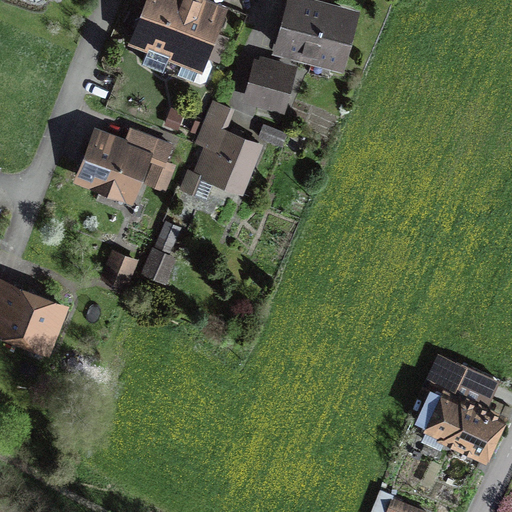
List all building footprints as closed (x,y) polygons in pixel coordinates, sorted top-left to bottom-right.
[(148,0),(143,16),(135,19),(133,25),(137,33),(136,34),(151,40),(143,61),(164,69),(170,53),(184,58),(178,74),(200,83),(206,80),(212,64),(210,58),(204,56),(222,8),(200,0),(148,0)] [(293,0),(292,0),(281,44),(286,45),(284,52),(301,57),(303,50),(339,59),(351,16),(293,0)] [(288,75),(258,67),(250,93),(281,102),(288,75)] [(240,188),(257,146),(214,128),(216,123),(223,126),(230,108),(213,100),(196,140),(207,145),(196,172),(213,179),(214,178),(240,188)] [(264,124),(259,135),(281,145),(286,133),(264,124)] [(146,156),(156,160),(165,163),(171,144),(132,129),(127,142),(117,139),(114,141),(112,143),(96,137),(80,177),(107,187),(112,185),(132,193),(146,156)] [(165,163),(156,160),(147,181),(164,187),(172,166),(165,163)] [(167,222),(155,250),(167,255),(179,227),(167,222)] [(174,258),(167,255),(155,250),(145,273),(164,281),(174,258)] [(124,285),(135,260),(114,251),(103,277),(124,285)] [(0,281),(0,313),(0,314),(0,330),(26,341),(28,334),(49,342),(63,306),(0,281)] [(460,401),(446,395),(431,427),(445,433),(444,435),(483,454),(500,417),(461,399),(460,401)] [(386,511),(392,498),(394,494),(381,489),(370,511),(386,511)] [(426,511),(392,498),(386,511),(426,511)]
